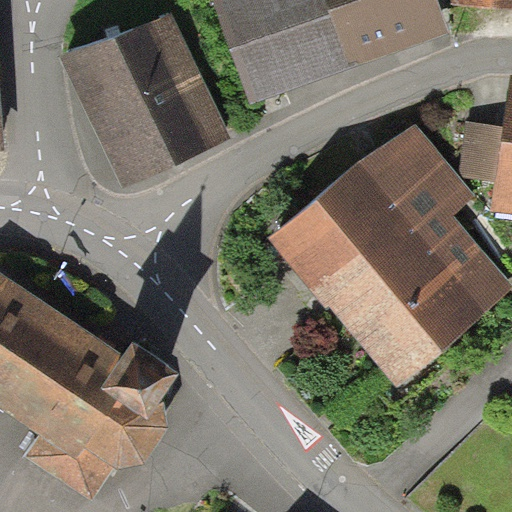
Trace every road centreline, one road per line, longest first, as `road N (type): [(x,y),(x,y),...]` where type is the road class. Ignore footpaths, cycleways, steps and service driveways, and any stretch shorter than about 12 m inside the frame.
road 1 (residential): [(128,253),(226,171),(481,61),(511,64)]
road 2 (unclassified): [(128,253),(361,511)]
road 3 (residential): [(34,211),(24,3)]
